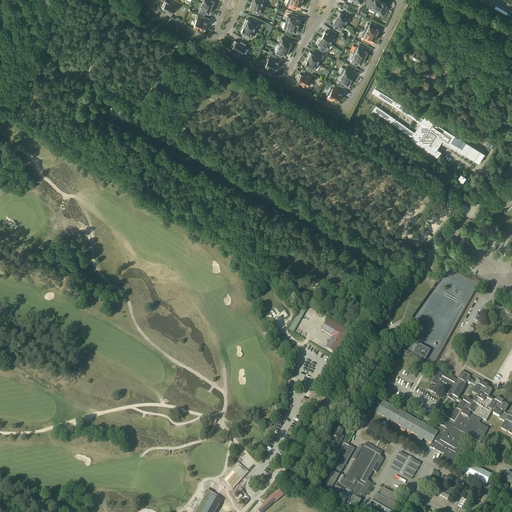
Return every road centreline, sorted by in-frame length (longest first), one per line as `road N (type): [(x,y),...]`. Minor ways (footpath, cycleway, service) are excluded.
road 1 (unclassified): [(246,511),(421,261),(511,168)]
road 2 (track): [(115,12),(433,191)]
road 3 (residential): [(315,19),(287,75),(342,108),(364,80),(399,0)]
